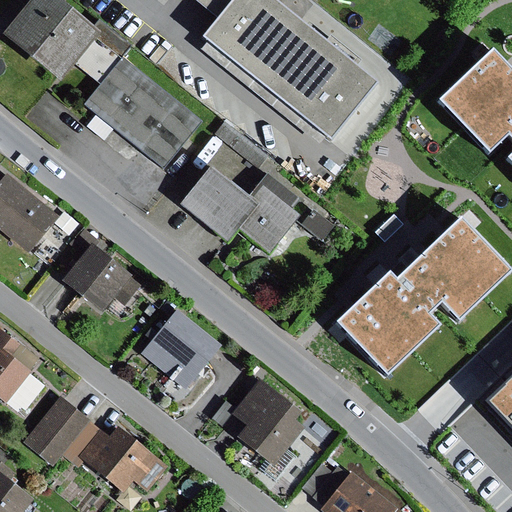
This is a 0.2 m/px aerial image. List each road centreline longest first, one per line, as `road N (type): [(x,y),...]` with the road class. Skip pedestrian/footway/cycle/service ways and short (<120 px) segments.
road 1 (residential): [(0,129),(337,398),(451,511)]
road 2 (residential): [(0,294),(269,511)]
road 3 (unknown): [(388,449),(511,333)]
